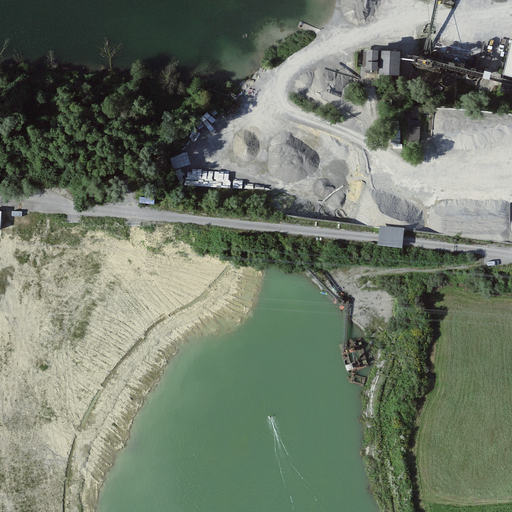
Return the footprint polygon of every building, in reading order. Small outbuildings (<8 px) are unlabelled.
[(402,54),(364,53),(363,86),(380,86),(380,78),(401,78),(402,54)] [(422,106),(413,105),(413,118),(422,119),(422,106)] [(423,127),(412,127),(411,143),(422,143),(423,127)] [(0,228),(11,229),(12,218),(0,217),(0,228)] [(405,227),(382,224),(379,245),(403,248),(405,227)]
